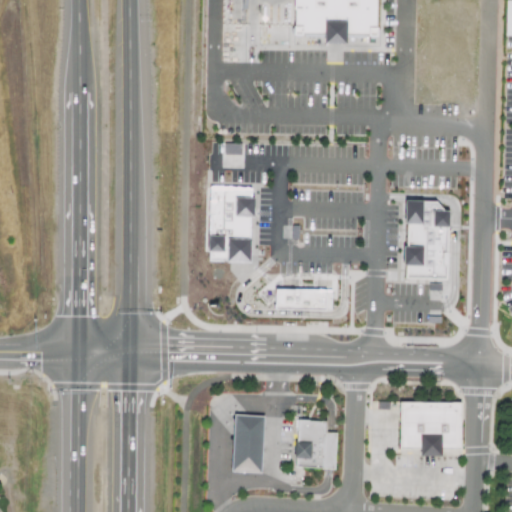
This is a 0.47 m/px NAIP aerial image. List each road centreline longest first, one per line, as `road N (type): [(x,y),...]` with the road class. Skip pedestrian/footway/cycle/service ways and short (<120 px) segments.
road 1 (tertiary): [(134,359),(479,370),(134,359)]
road 2 (trunk): [(80,0),(78,511)]
road 3 (trunk): [(132,511),(130,0)]
road 4 (tertiary): [(489,0),(479,370)]
road 5 (tertiary): [(471,511),(479,370)]
road 6 (residential): [(134,359),(0,354)]
